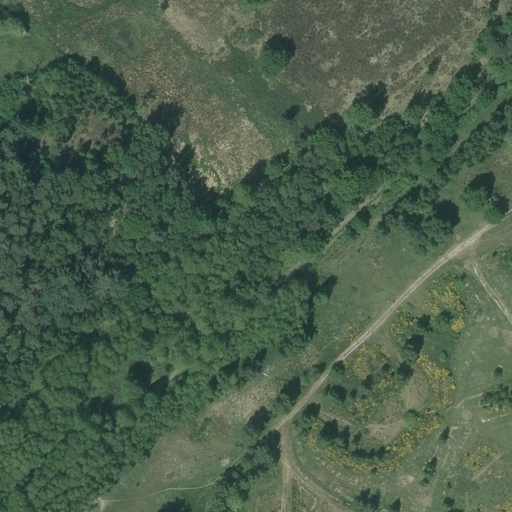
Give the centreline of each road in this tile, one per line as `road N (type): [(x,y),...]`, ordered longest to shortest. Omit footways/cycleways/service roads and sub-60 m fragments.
road 1 (track): [(511,75),(477,96),(17,511)]
road 2 (track): [(247,452),(443,260),(511,211)]
